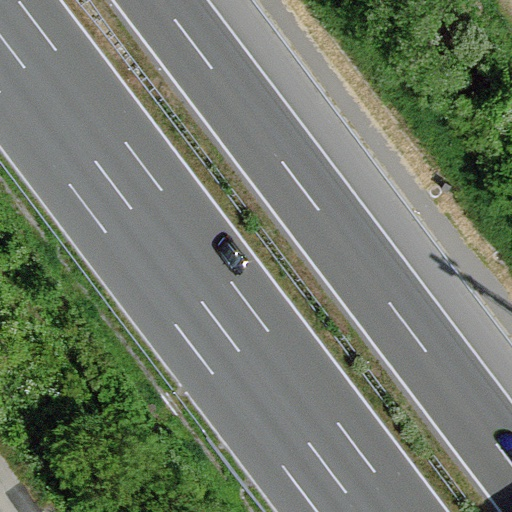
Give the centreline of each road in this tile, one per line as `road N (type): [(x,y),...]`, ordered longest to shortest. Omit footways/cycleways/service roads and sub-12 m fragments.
road 1 (motorway): [(0,33),(360,511)]
road 2 (motorway): [(511,441),(180,0)]
